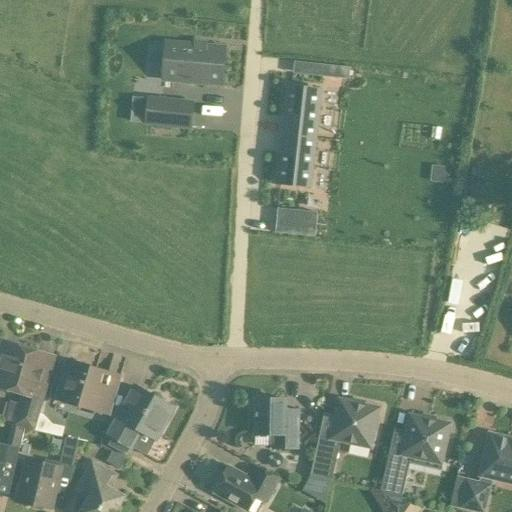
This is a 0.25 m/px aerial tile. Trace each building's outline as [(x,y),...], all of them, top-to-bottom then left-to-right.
[(227,52),(168,48),(165,85),(225,89),(227,52)] [(297,62),(297,74),(354,76),(354,63),(297,62)] [(287,87),(283,117),(288,117),(285,136),(316,139),(321,90),(287,87)] [(196,106),(151,103),(150,130),(195,132),(196,106)] [(279,153),(276,183),(311,187),(316,139),(285,136),(283,154),(279,153)] [(433,166),(431,182),(443,183),(444,167),(433,166)] [(281,208),(280,232),(321,233),(322,209),(281,208)] [(0,353),(0,388),(22,394),(14,424),(33,430),(38,412),(54,358),(34,352),(34,351),(24,348),(24,349),(3,343),(0,353)] [(68,362),(57,402),(98,413),(106,384),(93,381),(96,370),(68,362)] [(135,387),(117,419),(108,436),(112,438),(108,446),(126,456),(130,449),(132,450),(142,433),(156,441),(174,409),(135,387)] [(300,420),(287,420),(287,402),(255,401),(255,436),(273,436),(273,450),(300,450),(300,420)] [(371,449),(380,410),(340,401),(333,434),(321,431),(311,477),(333,481),(341,442),(371,449)] [(33,430),(33,431),(49,435),(52,423),(43,414),(38,412),(33,430)] [(403,497),(412,458),(424,460),(425,454),(443,458),(450,425),(411,416),(403,449),(392,447),(382,492),(403,497)] [(511,439),(492,435),(492,434),(490,434),(490,436),(480,477),(482,477),(481,484),(467,481),(461,508),(478,511),(484,511),(492,480),(505,483),(507,474),(511,475),(511,439)] [(65,438),(65,440),(61,457),(60,462),(73,465),(79,441),(65,438)] [(0,481),(1,478),(12,480),(19,448),(7,445),(0,443),(0,481)] [(74,491),(89,500),(82,511),(117,511),(126,497),(110,489),(118,475),(91,459),(74,491)] [(29,460),(20,501),(32,504),(33,509),(42,511),(45,507),(52,509),(59,477),(62,467),(59,466),(45,463),(29,460)] [(258,466),(251,479),(230,468),(216,495),(248,511),(249,511),(257,498),(268,504),(282,478),(258,466)]
